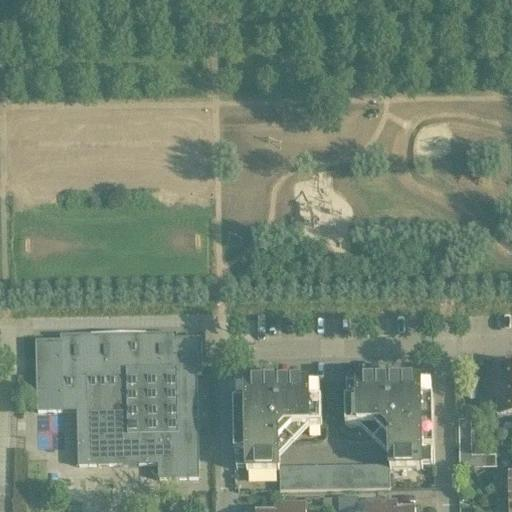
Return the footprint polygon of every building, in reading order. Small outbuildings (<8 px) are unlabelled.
[(61,343),(36,344),(37,415),(77,414),(78,469),(158,467),(159,482),(200,482),(197,377),(203,376),(202,340),(177,341),(177,336),(60,338),(61,343)] [(511,418),(511,368),(489,369),(489,394),(497,394),(497,419),(511,418)] [(433,400),(421,400),(421,382),(357,384),(357,401),(345,402),(346,428),(375,428),(389,441),(390,468),(390,471),(423,471),(422,453),(434,452),(433,400)] [(322,429),(322,402),(310,402),(309,384),(245,386),(246,404),(234,404),(235,456),(247,456),(247,474),(280,473),(280,470),(279,443),(293,429),(322,429)] [(461,454),(473,454),(472,421),(460,421),(461,454)] [(471,459),(459,459),(459,471),(496,471),(496,459),(472,460),(472,459),(471,459)] [(365,468),(353,469),(353,492),(366,492),(365,468)] [(377,468),(365,468),(366,492),(378,492),(377,468)] [(390,468),(377,468),(378,492),(390,492),(390,471),(390,468)] [(316,469),(304,470),(305,493),(317,493),(316,469)] [(329,469),(316,469),(317,493),(329,493),(329,469)] [(341,469),(329,469),(329,493),(341,493),(341,469)] [(353,469),(341,469),(341,493),(353,492),(353,469)] [(280,473),(280,494),(292,494),(292,470),(280,470),(280,473)] [(304,470),(292,470),(292,494),(305,493),(304,470)] [(348,511),(348,501),(338,502),(338,511),(348,511)] [(322,502),(322,511),(331,511),(332,502),(322,502)]
